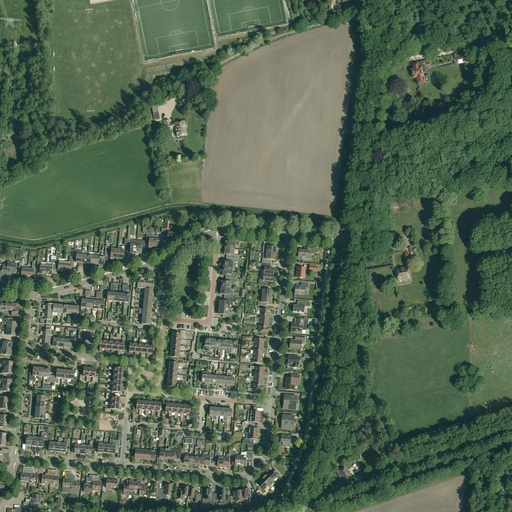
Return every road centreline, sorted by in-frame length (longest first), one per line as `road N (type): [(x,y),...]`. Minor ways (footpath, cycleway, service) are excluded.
road 1 (tertiary): [(302,502),(327,441),(352,239)]
road 2 (tertiary): [(352,239),(374,59),(370,0)]
road 3 (unclassified): [(511,437),(302,502)]
road 4 (residential): [(121,469),(250,474),(267,456),(272,405)]
road 5 (residential): [(272,405),(289,233)]
road 6 (residential): [(168,258),(29,292)]
